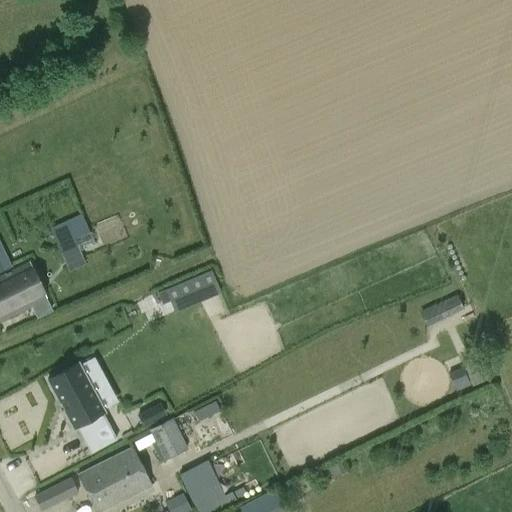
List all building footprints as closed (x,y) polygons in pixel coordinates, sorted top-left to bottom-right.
[(74,239),(59,245),(64,258),(79,252),(74,239)] [(50,311),(45,300),(48,299),(32,263),(0,277),(0,320),(32,305),(38,317),(50,311)] [(165,290),(169,301),(170,304),(217,284),(211,270),(165,290)] [(456,295),(420,312),(426,325),(462,308),(456,295)] [(483,360),(464,368),(472,386),(491,377),(483,360)] [(83,422),(56,373),(25,389),(52,438),(66,430),(71,441),(61,446),(70,462),(95,449),(80,423),(83,422)] [(219,411),(215,402),(193,413),(197,422),(219,411)] [(149,431),(151,435),(164,460),(187,449),(171,419),(149,431)] [(137,453),(81,480),(96,511),(97,511),(152,485),(137,453)] [(340,462),(328,468),(332,477),(344,471),(340,462)] [(71,480),(35,498),(42,511),(44,511),(79,495),(71,480)] [(194,493),(204,511),(213,511),(236,500),(232,491),(224,495),(217,482),(194,493)] [(182,494),(168,500),(173,511),(185,511),(190,510),(182,494)] [(255,511),(250,502),(238,509),(239,511),(255,511)]
